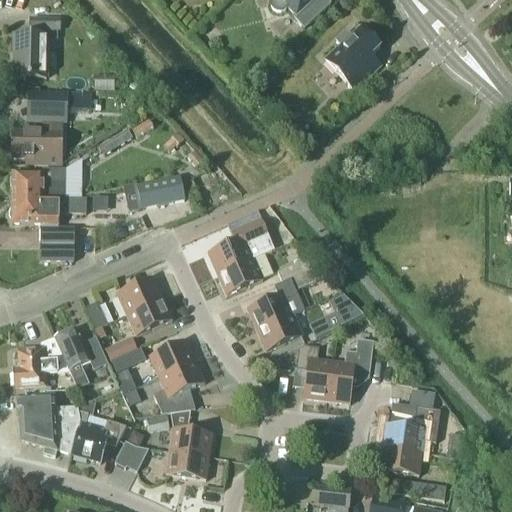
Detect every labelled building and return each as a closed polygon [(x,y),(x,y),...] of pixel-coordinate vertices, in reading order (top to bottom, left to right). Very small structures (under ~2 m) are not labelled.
[(295,19),(294,20),(303,31),(330,6),(324,0),(272,0),(270,4),(270,8),(272,12),(276,14),(280,14),(284,13),(287,10),(295,19)] [(60,33),(60,22),(29,21),(29,32),(30,32),(30,38),(14,38),(14,81),(46,81),(47,42),(57,43),(57,33),(60,33)] [(380,50),(361,30),(351,39),(346,34),(336,43),(341,49),(325,63),(354,94),(375,74),(365,64),(380,50)] [(114,78),(94,78),(93,93),(114,94),(114,78)] [(66,95),(38,94),(37,119),(65,120),(66,110),(90,111),(91,98),(66,97),(66,95)] [(129,99),(129,109),(143,109),(144,99),(129,99)] [(148,122),(131,132),(136,141),(153,131),(148,122)] [(26,168),(44,168),(62,168),(62,124),(43,124),(43,134),(13,134),(12,159),(26,159),(26,168)] [(127,133),(99,150),(104,158),(132,142),(127,133)] [(177,135),(164,148),(170,154),(176,148),(177,148),(183,142),(177,135)] [(194,154),(188,159),(197,170),(203,164),(194,154)] [(12,191),(12,201),(63,201),(64,201),(64,185),(52,185),(52,189),(43,189),(43,176),(12,175),(12,179),(10,182),(10,188),(12,191)] [(180,179),(135,188),(140,213),(185,204),(180,179)] [(195,190),(192,183),(191,184),(186,187),(189,193),(195,190)] [(135,188),(122,190),(127,215),(140,213),(135,188)] [(202,205),(197,194),(189,197),(194,208),(202,205)] [(64,201),(63,201),(12,201),(12,212),(9,215),(9,220),(11,223),(11,227),(41,227),(41,231),(40,231),(40,264),(74,264),(74,231),(57,231),(57,217),(85,217),(85,201),(64,201)] [(253,262),(247,249),(268,240),(260,222),(230,235),(234,245),(207,256),(216,278),(253,262)] [(310,260),(306,262),(311,273),(318,270),(310,260)] [(262,284),(253,262),(216,278),(226,299),(262,284)] [(306,262),(277,275),(281,286),(289,283),(311,273),(306,262)] [(315,284),(311,273),(289,283),(293,294),(315,284)] [(116,297),(126,319),(162,302),(152,281),(116,297)] [(247,313),(256,334),(292,318),(283,297),(247,313)] [(336,316),(311,328),(317,340),(363,318),(343,299),(330,305),(336,316)] [(162,302),(126,319),(135,340),(172,324),(162,302)] [(94,333),(107,327),(97,305),(84,312),(94,333)] [(292,318),(256,334),(265,356),(302,340),(292,318)] [(85,381),(80,370),(90,365),(93,373),(108,366),(97,341),(83,347),(76,332),(54,342),(69,375),(74,386),(77,392),(88,387),(85,381)] [(19,373),(13,374),(15,392),(45,390),(44,377),(69,375),(54,342),(41,347),(42,351),(18,353),(19,373)] [(110,365),(136,353),(131,342),(105,354),(110,365)] [(330,369),(326,405),(349,408),(353,375),(369,377),(373,345),(357,343),(355,356),(345,355),(344,367),(331,365),(330,369)] [(149,360),(153,369),(158,381),(195,365),(185,344),(149,360)] [(304,349),(298,351),(295,372),(306,373),(303,402),(326,405),(331,365),(317,363),(318,350),(304,349)] [(110,365),(112,369),(115,376),(116,376),(131,369),(141,364),(136,353),(110,365)] [(153,398),(162,418),(195,413),(191,399),(188,394),(204,386),(195,365),(158,381),(163,393),(153,398)] [(409,409),(416,410),(432,413),(434,404),(427,396),(411,394),(409,409)] [(20,444),(44,451),(42,457),(54,460),(56,454),(57,454),(70,458),(79,425),(76,413),(78,413),(77,409),(55,411),(54,398),(16,400),(17,419),(19,419),(19,424),(18,424),(20,445),(20,444)] [(79,425),(81,425),(78,435),(77,435),(71,458),(100,466),(105,447),(115,450),(126,430),(107,424),(104,432),(86,427),(88,418),(92,419),(96,405),(78,413),(76,413),(79,425)] [(421,456),(423,445),(423,444),(435,446),(440,414),(416,410),(413,432),(385,428),(382,451),(421,456)] [(148,435),(168,431),(166,419),(146,423),(148,435)] [(172,432),(169,455),(208,461),(212,438),(172,432)] [(133,434),(128,444),(138,449),(141,443),(139,437),(133,434)] [(459,461),(463,438),(448,436),(444,459),(459,461)] [(135,450),(125,445),(114,467),(125,472),(126,471),(137,476),(148,453),(135,450)] [(421,456),(382,451),(378,474),(418,480),(421,456)] [(208,461),(169,455),(165,478),(205,484),(208,461)] [(391,497),(443,504),(445,490),(393,483),(391,497)] [(348,511),(350,493),(315,489),(313,508),(348,511)] [(402,511),(405,504),(373,497),(369,511),(402,511)]
